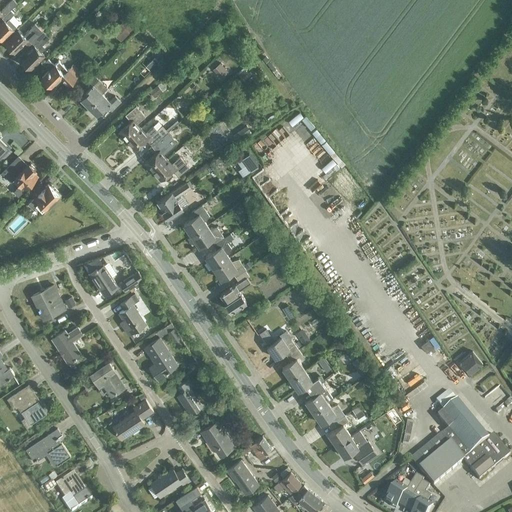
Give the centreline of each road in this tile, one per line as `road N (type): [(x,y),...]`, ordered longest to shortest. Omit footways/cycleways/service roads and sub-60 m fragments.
road 1 (tertiary): [(347,507),(280,436),(136,229)]
road 2 (residential): [(107,464),(11,318),(0,284)]
road 3 (residential): [(176,431),(77,284),(67,255)]
road 4 (residential): [(66,156),(79,144),(0,65)]
